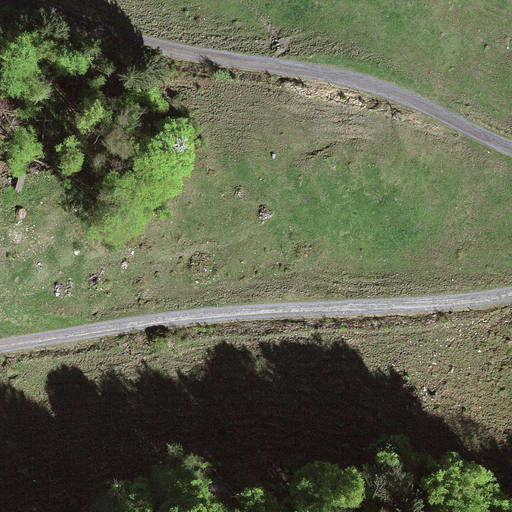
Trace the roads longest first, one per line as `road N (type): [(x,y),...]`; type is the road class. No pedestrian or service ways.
road 1 (track): [(0,15),(338,76),(511,152)]
road 2 (track): [(511,298),(209,312),(0,353)]
